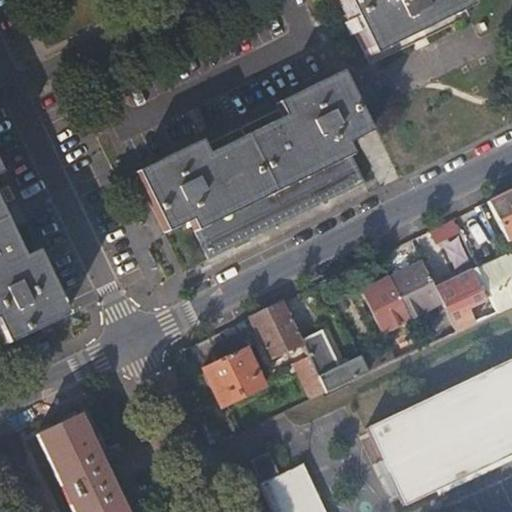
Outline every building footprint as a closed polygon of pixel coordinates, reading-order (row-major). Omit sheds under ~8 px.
[(339,0),(368,57),(466,9),(461,0),(339,0)] [(202,140),(138,171),(166,232),(192,220),(205,245),(360,171),(348,145),(372,133),(342,72),(278,103),(284,118),(256,131),(241,139),(209,154),(202,140)] [(0,332),(6,345),(59,320),(67,316),(37,251),(23,257),(12,234),(1,210),(0,208),(0,174),(0,173),(0,332)] [(511,189),(489,200),(509,242),(511,240),(511,189)] [(462,237),(453,218),(432,229),(440,248),(462,237)] [(511,305),(511,254),(479,269),(499,312),(511,305)] [(435,285),(423,259),(388,276),(408,318),(409,318),(421,312),(428,309),(445,301),(437,285),(435,285)] [(459,331),(494,314),(472,269),(437,285),(445,301),(450,311),(459,331)] [(408,318),(388,276),(362,289),(382,331),(405,320),(408,318)] [(303,340),(284,301),(251,318),(270,359),(304,343),(303,340)] [(431,315),(428,309),(421,312),(424,318),(431,315)] [(444,337),(459,331),(450,311),(435,318),(444,337)] [(245,320),(194,346),(205,368),(247,348),(257,344),(245,320)] [(323,331),(303,340),(304,343),(310,356),(320,376),(340,367),(323,331)] [(247,348),(205,368),(203,369),(222,408),(265,387),(247,348)] [(392,349),(364,362),(369,373),(396,360),(392,349)] [(364,362),(362,357),(340,367),(320,376),(321,378),(328,392),(369,373),(364,362)] [(511,363),(369,431),(404,504),(511,452),(511,363)] [(315,398),(328,392),(321,378),(309,383),(315,398)] [(72,421),(39,436),(75,511),(124,511),(108,479),(106,474),(79,418),(72,421)] [(271,456),(255,463),(253,460),(252,461),(263,483),(281,475),(271,452),(270,452),(271,456)] [(325,511),(304,465),(263,485),(275,511),(325,511)]
